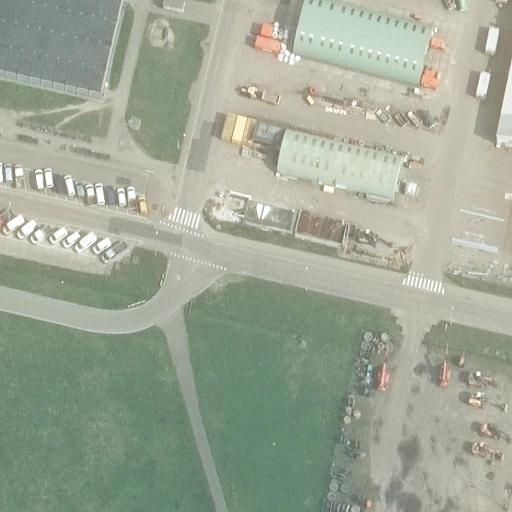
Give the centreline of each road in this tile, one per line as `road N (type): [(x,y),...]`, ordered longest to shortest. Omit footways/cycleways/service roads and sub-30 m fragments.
road 1 (unknown): [(481,0),(375,511)]
road 2 (unknown): [(228,511),(167,293)]
road 3 (unknown): [(106,163),(145,0)]
